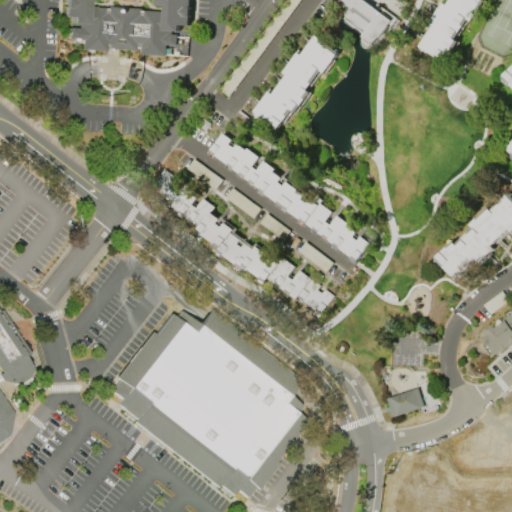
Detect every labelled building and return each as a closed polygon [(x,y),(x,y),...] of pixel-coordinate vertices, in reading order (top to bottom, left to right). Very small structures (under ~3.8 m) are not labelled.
[(191,0),(189,25),(180,25),(179,31),(171,30),(171,34),(177,34),(176,45),(166,44),(165,56),(141,54),(137,50),(108,48),(106,53),(81,50),(81,41),(70,39),(70,30),(79,30),(78,25),(73,24),(70,19),(62,15),(63,0),(191,0)] [(361,0),(388,20),(376,36),(375,35),(370,43),(360,36),(362,32),(342,18),(350,6),(342,0),(361,0)] [(456,40),(459,42),(446,62),(422,46),(434,26),(430,23),(443,2),(448,5),(451,0),(485,0),(472,21),(469,19),(456,40)] [(294,51),(298,53),(312,33),(336,49),(321,71),(318,69),(305,87),(308,90),(294,110),(291,108),(277,128),(253,110),(267,90),(270,93),(284,74),(280,72),(294,51)] [(511,66),(501,77),(511,88),(511,66)] [(285,182),(302,195),(299,199),(304,203),(307,199),(312,202),(316,197),(320,200),(318,203),(330,212),(324,221),(328,225),(336,215),(347,224),(346,226),(354,232),(351,237),(355,240),(359,236),(368,243),(355,261),(207,151),(220,133),(229,139),(226,144),(231,148),(235,143),(243,150),(245,148),(257,157),(250,166),(255,170),(262,160),(273,169),(271,171),(280,178),(277,182),(281,186),(285,182)] [(511,139),(503,147),(511,157),(511,139)] [(185,173),(213,192),(222,179),(194,160),(185,173)] [(292,266),(285,276),(291,280),(298,271),(318,286),(315,290),(321,294),(324,289),(333,296),(320,314),(296,296),(294,298),(267,277),(263,282),(241,265),(239,268),(215,250),(217,248),(193,230),(196,226),(169,206),(172,203),(149,186),(163,167),(175,176),(171,180),(173,182),(176,177),(199,194),(190,205),(195,209),(202,199),(213,207),(210,212),(218,218),(214,224),(219,228),(222,224),(230,230),(228,233),(251,250),(253,247),(272,261),(277,255),(292,266)] [(475,264),(458,281),(445,268),(436,260),(455,242),(457,245),(475,229),(472,225),(490,208),(493,212),(505,201),(503,200),(510,194),(511,196),(511,232),(510,230),(492,247),(495,250),(478,267),(475,264)] [(235,490),(245,498),(253,487),(257,490),(277,464),(274,462),(305,421),(295,414),(301,406),(288,396),(301,380),(210,309),(198,324),(180,310),(174,317),(169,313),(153,334),(150,332),(114,378),(117,381),(109,391),(119,399),(115,404),(134,420),(132,423),(216,488),(218,485),(231,495),(235,490)] [(481,338),(484,335),(482,333),(491,326),(493,328),(503,320),(506,317),(505,316),(508,314),(508,315),(511,311),(511,343),(499,353),(497,351),(493,355),(484,344),(485,343),(481,338)] [(0,381),(18,385),(29,378),(31,368),(0,321),(0,381)] [(417,388),(424,406),(393,417),(387,398),(417,388)] [(0,440),(8,435),(12,414),(0,395),(0,440)]
